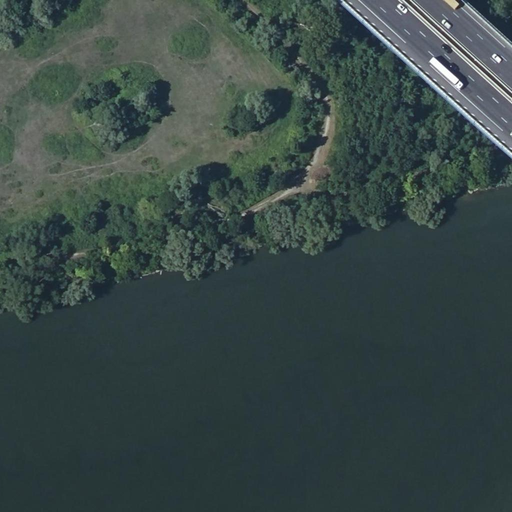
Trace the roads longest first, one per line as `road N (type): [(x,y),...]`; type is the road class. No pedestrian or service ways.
road 1 (track): [(293,199),(0,276)]
road 2 (track): [(511,142),(362,194),(293,199)]
road 3 (motorway): [(370,0),(511,127)]
road 4 (motorway): [(511,80),(422,0)]
